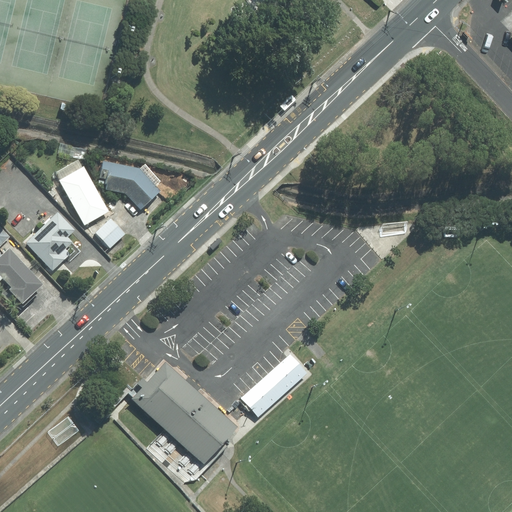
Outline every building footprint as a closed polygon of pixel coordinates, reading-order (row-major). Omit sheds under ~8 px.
[(58,154),(84,160),(86,151),(59,145),(58,154)] [(109,212),(84,167),(82,168),(78,160),(57,172),(61,180),(60,181),(85,225),(109,212)] [(107,189),(126,193),(141,209),(160,191),(156,187),(161,181),(145,164),(140,169),(103,161),(100,177),(106,179),(106,183),(108,183),(107,189)] [(74,230),(58,212),(26,242),(52,270),(70,254),(65,249),(72,242),(67,237),(74,230)] [(124,234),(110,220),(96,233),(110,247),(124,234)] [(0,245),(9,237),(0,226),(0,245)] [(43,284),(9,248),(2,256),(0,253),(0,280),(3,278),(12,287),(10,289),(23,303),(43,284)] [(285,359),(236,398),(257,424),(306,384),(285,359)] [(197,468),(232,430),(160,368),(126,406),(197,468)]
